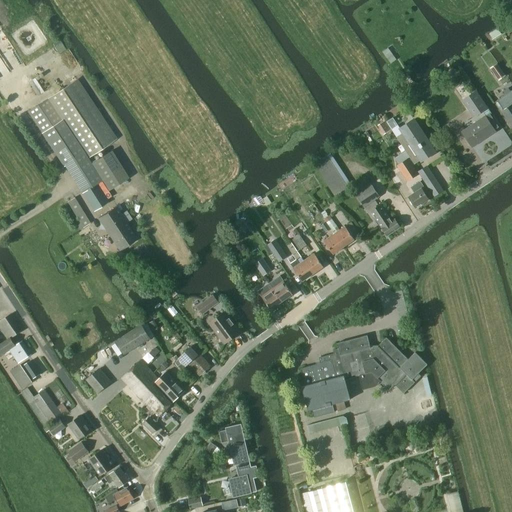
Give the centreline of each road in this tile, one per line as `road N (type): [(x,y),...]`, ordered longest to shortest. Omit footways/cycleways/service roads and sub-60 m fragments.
road 1 (unclassified): [(144,485),(222,372),(256,340),(511,162)]
road 2 (track): [(164,285),(114,249),(22,111),(0,98)]
road 3 (tertiary): [(144,485),(0,283)]
